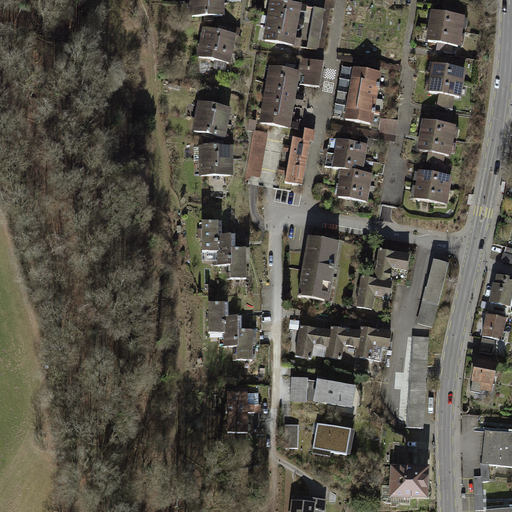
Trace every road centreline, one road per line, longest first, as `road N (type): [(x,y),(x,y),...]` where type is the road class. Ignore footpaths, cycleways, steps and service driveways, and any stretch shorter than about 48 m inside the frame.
road 1 (track): [(139,0),(153,33),(179,342),(172,473),(189,508)]
road 2 (track): [(0,491),(32,441),(42,400),(35,325),(0,207)]
road 3 (tertiary): [(474,260),(446,409),(448,511)]
road 4 (tertiary): [(509,0),(503,95),(476,250)]
road 5 (residential): [(281,432),(270,212)]
road 6 (residential): [(476,250),(270,212)]
